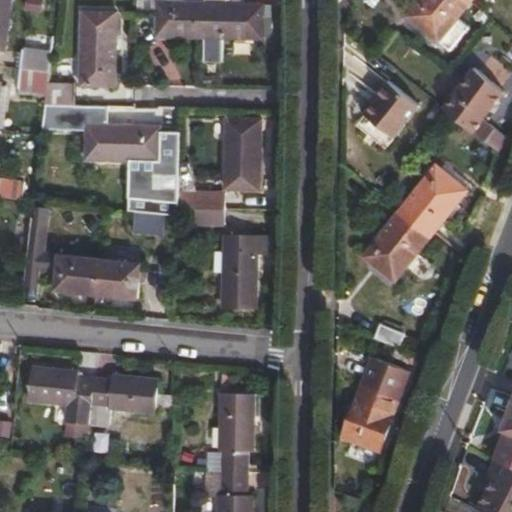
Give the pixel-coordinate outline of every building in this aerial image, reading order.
[(0,0),(0,48),(6,49),(12,0),(0,0)] [(161,3),(160,0),(139,0),(139,12),(160,12),(159,35),(205,36),(206,4),(161,3)] [(476,1),(473,0),(425,0),(413,16),(427,29),(443,41),(455,50),(474,28),(462,18),(476,1)] [(206,4),(205,36),(266,38),(267,5),(206,4)] [(119,12),(86,11),(84,84),(116,84),(119,12)] [(427,29),(423,34),(438,47),(443,41),(427,29)] [(28,51),(25,71),(53,75),(56,55),(28,51)] [(480,70),(448,108),(478,133),(510,94),(480,70)] [(51,96),(53,82),(53,75),(25,71),(22,91),(51,96)] [(367,111),(400,138),(426,105),(393,79),(367,111)] [(50,104),(78,104),(79,83),(53,82),(51,96),(50,104)] [(231,186),(264,187),(265,128),(258,128),(258,118),(232,117),(231,186)] [(489,121),(479,133),(501,151),(510,139),(489,121)] [(91,124),(90,157),(163,159),(164,141),(171,141),(172,124),(164,124),(164,127),(91,124)] [(184,160),(183,162),(183,190),(197,191),(194,160),(184,160)] [(168,162),(166,212),(181,214),(182,206),(183,190),(183,162),(168,162)] [(442,168),(406,212),(437,236),(472,191),(442,168)] [(4,195),(28,198),(30,179),(6,177),(4,195)] [(183,190),(182,206),(199,207),(229,207),(229,191),(197,191),(183,190)] [(229,207),(199,207),(199,221),(228,221),(229,207)] [(437,236),(406,212),(371,257),(401,281),(437,236)] [(272,233),(229,232),(228,303),(260,303),(261,249),(272,250),(272,233)] [(31,251),(28,281),(43,282),(47,253),(31,251)] [(101,291),(105,260),(64,255),(60,287),(101,291)] [(146,264),(105,260),(101,291),(142,295),(146,264)] [(408,333),(385,324),(380,337),(403,346),(408,333)] [(377,360),(348,436),(384,450),(414,374),(377,360)] [(97,402),(99,377),(81,375),(81,371),(38,367),(35,399),(79,404),(79,401),(97,402)] [(97,402),(95,423),(115,425),(117,407),(161,412),(163,379),(120,375),(119,379),(99,377),(97,402)] [(227,473),(250,473),(251,449),(257,450),(258,395),(225,394),(224,448),(227,448),(227,473)] [(511,421),(507,434),(510,435),(498,460),(511,467),(511,421)] [(483,502),(504,511),(511,511),(511,467),(498,460),(497,460),(488,478),(494,481),(483,502)] [(227,473),(207,472),(206,497),(221,497),(220,511),(254,511),(255,495),(249,495),(250,473),(227,473)] [(484,511),(504,511),(483,502),(479,509),(484,511)]
